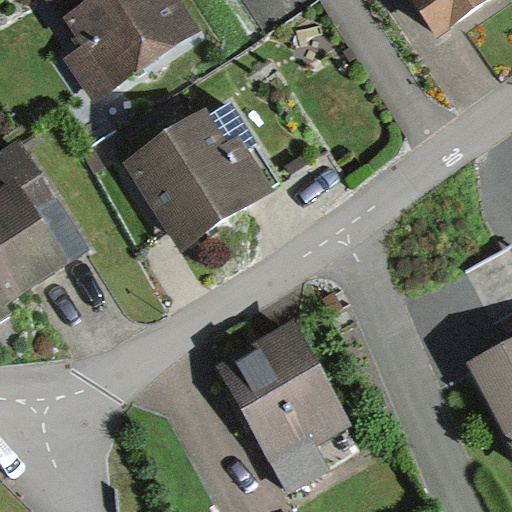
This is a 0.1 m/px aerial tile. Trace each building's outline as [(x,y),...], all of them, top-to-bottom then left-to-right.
[(175,0),(51,0),(82,51),(68,59),(94,103),(199,40),(175,0)] [(317,2),(316,0),(244,0),(268,34),(317,2)] [(415,0),(439,34),(487,0),(415,0)] [(205,116),(122,165),(179,260),(275,202),(239,142),(225,150),(205,116)] [(0,328),(13,320),(9,313),(71,275),(68,264),(86,253),(21,147),(0,160),(0,328)] [(511,257),(478,274),(502,327),(511,322),(511,257)] [(293,326),(220,366),(289,492),(330,470),(314,441),(347,423),(293,326)] [(511,342),(468,365),(511,449),(511,342)]
